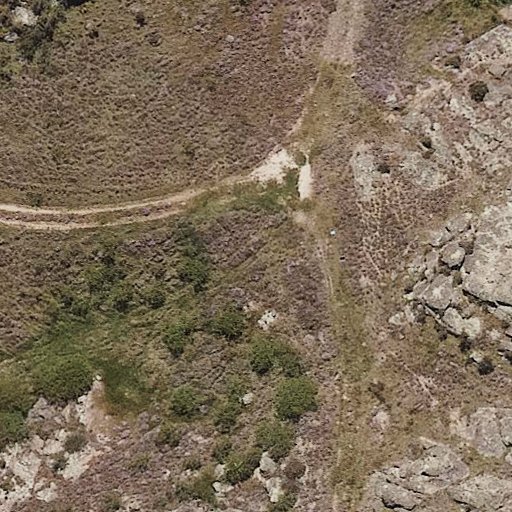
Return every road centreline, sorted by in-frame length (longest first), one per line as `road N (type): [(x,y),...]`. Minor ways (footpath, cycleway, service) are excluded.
road 1 (track): [(343,511),(360,350),(338,73),(350,0)]
road 2 (track): [(338,73),(285,157),(220,194),(143,218),(41,225),(0,217)]
